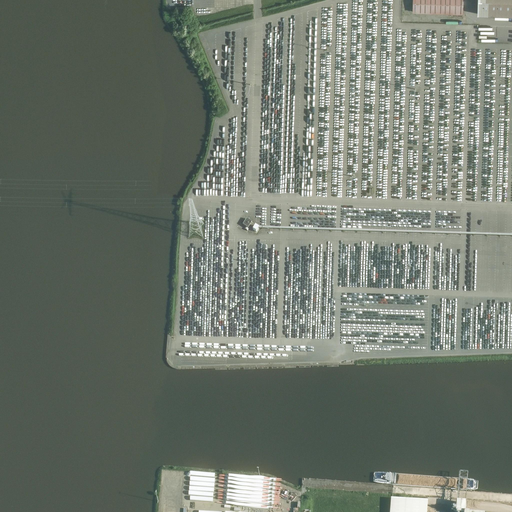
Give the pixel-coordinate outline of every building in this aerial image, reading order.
[(462,0),(413,0),(413,12),(462,13),(462,0)] [(511,0),(478,0),(478,16),(511,16),(511,0)] [(248,219),(245,225),(259,233),(262,228),(248,219)] [(426,511),(427,501),(391,499),(390,511),(426,511)] [(465,511),(466,502),(456,501),(455,511),(465,511)]
